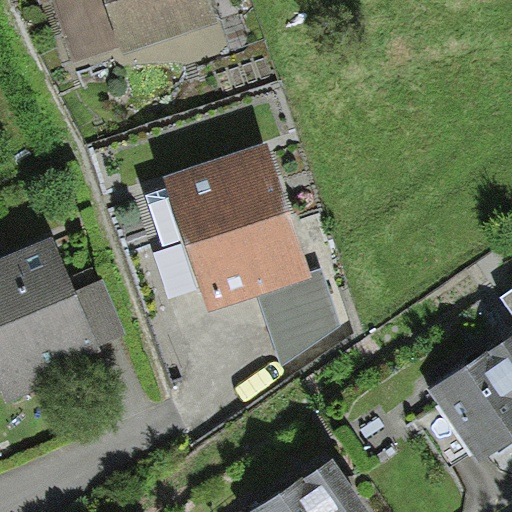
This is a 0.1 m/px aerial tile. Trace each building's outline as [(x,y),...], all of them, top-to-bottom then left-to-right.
[(75,61),(119,47),(103,0),(39,0),(41,5),(54,1),(75,61)] [(103,0),(119,47),(122,55),(218,23),(209,0),(103,0)] [(268,142),(165,176),(209,312),(258,296),(313,278),(311,273),(268,142)] [(52,236),(0,258),(0,387),(7,404),(106,362),(99,346),(126,334),(95,266),(69,277),(52,236)] [(323,267),(311,273),(313,278),(258,296),(285,378),(346,337),(323,267)] [(511,290),(501,298),(511,313),(511,290)] [(511,335),(430,391),(479,463),(511,440),(511,335)] [(333,458),(318,468),(347,511),(367,511),(369,511),(333,458)] [(347,511),(318,468),(253,511),(347,511)]
